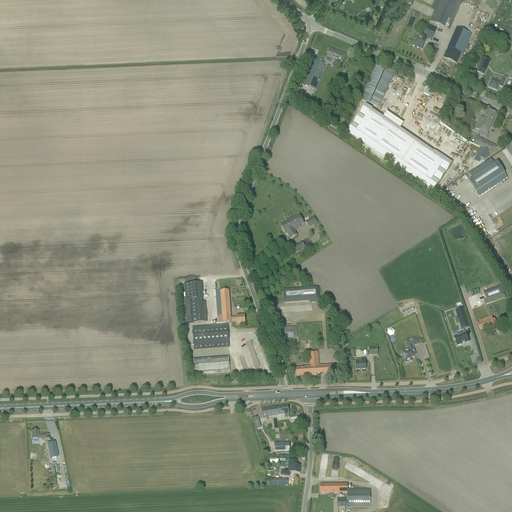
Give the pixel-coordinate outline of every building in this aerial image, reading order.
[(438,0),(429,22),(449,30),(462,0),(438,0)] [(500,24),(498,27),(497,27),(496,29),(509,35),(511,29),(500,24)] [(413,46),(418,49),(418,48),(422,49),(427,38),(431,40),(433,36),(436,30),(428,26),(426,31),(423,37),(424,37),(422,41),(416,39),(414,43),(413,46)] [(443,58),(456,64),(470,34),(457,28),(443,58)] [(327,57),(331,59),(342,64),(346,55),(342,53),(341,54),(330,50),(327,57)] [(483,58),(476,72),(484,75),(490,61),(483,58)] [(305,85),(311,88),(314,89),(324,64),(315,60),(305,85)] [(394,74),(376,65),(360,102),(378,110),(394,74)] [(503,88),(507,78),(503,76),(499,82),(492,79),(488,87),(497,91),(499,87),(503,88)] [(366,105),(347,134),(433,192),(452,164),(435,152),(434,153),(399,130),(402,126),(385,115),(383,119),(371,111),(372,110),(366,105)] [(479,123),(476,129),(479,130),(478,134),(486,137),(488,134),(487,134),(494,118),(496,113),(488,110),(486,115),(485,119),(481,117),(479,123)] [(476,138),(473,144),(483,149),(486,143),(476,138)] [(511,144),(509,148),(505,149),(506,149),(507,150),(502,154),(511,169),(511,144)] [(488,152),(480,148),(474,161),(479,163),(481,159),(484,161),(488,152)] [(469,182),(479,197),(507,179),(497,163),(494,165),(491,161),(469,175),(472,180),(469,182)] [(288,221),(289,222),(281,227),(285,234),(287,234),(290,240),(297,236),(294,230),(304,224),(299,215),(288,221)] [(318,224),(314,217),(306,222),(309,228),(314,225),(314,226),(318,224)] [(293,248),(296,253),(305,248),(302,243),(293,248)] [(202,302),(202,299),(203,299),(202,283),(184,284),(186,300),(183,300),(185,324),(207,322),(205,302),(202,302)] [(505,297),(501,286),(483,293),(486,300),(484,301),(485,305),(505,297)] [(319,303),(318,288),(283,291),(284,304),(309,302),(309,304),(319,303)] [(224,291),(215,292),(218,321),(218,324),(227,323),(231,323),(231,322),(236,321),(237,325),(245,324),(245,316),(236,316),(236,317),(231,318),(229,291),(224,291)] [(463,309),(455,311),(457,318),(459,317),(461,323),(459,324),(461,330),(469,328),(463,309)] [(480,331),(491,327),(493,335),(499,333),(494,319),(490,321),(489,320),(477,324),(480,331)] [(215,326),(192,328),(193,339),(193,344),(194,350),(229,348),(229,342),(227,325),(215,326)] [(297,338),(296,328),(284,329),(284,335),(293,334),(293,338),(297,338)] [(462,335),(454,337),(457,347),(468,343),(465,332),(461,334),(462,335)] [(415,353),(413,347),(419,345),(417,339),(406,342),(408,348),(409,350),(407,351),(408,352),(404,354),(405,358),(403,358),(405,363),(412,361),(411,359),(414,358),(413,354),(415,353)] [(314,367),(304,367),(304,368),(296,369),(296,377),(305,376),(305,377),(316,376),(316,374),(331,373),(331,366),(318,366),(318,352),(309,353),(310,365),(313,365),(314,367)] [(193,360),(194,375),(229,373),(228,358),(193,360)] [(355,360),(356,370),(366,370),(365,359),(355,360)] [(289,417),(289,414),(288,406),(261,410),(262,418),(277,416),(278,419),(289,417)] [(38,431),(31,432),(31,440),(39,440),(39,443),(47,442),(47,435),(38,436),(38,431)] [(55,443),(47,445),(50,459),(58,457),(55,443)] [(288,443),(274,444),(275,453),(289,452),(288,443)] [(281,471),(281,475),(289,476),(289,472),(294,473),(299,474),(300,466),(297,466),(297,461),(292,461),(289,460),(288,469),(288,472),(281,471)] [(347,464),(345,468),(355,474),(357,469),(347,464)] [(347,485),(320,485),(320,494),(333,494),(347,494),(347,490),(347,485)] [(347,499),(337,499),(337,507),(370,507),(370,490),(347,490),(347,494),(347,499)]
